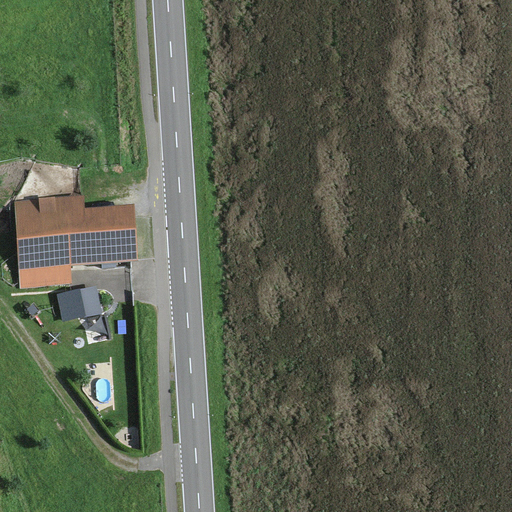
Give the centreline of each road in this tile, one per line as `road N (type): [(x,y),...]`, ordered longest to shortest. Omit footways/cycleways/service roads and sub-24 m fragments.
road 1 (primary): [(167,0),(199,511)]
road 2 (track): [(0,179),(33,174),(179,187)]
